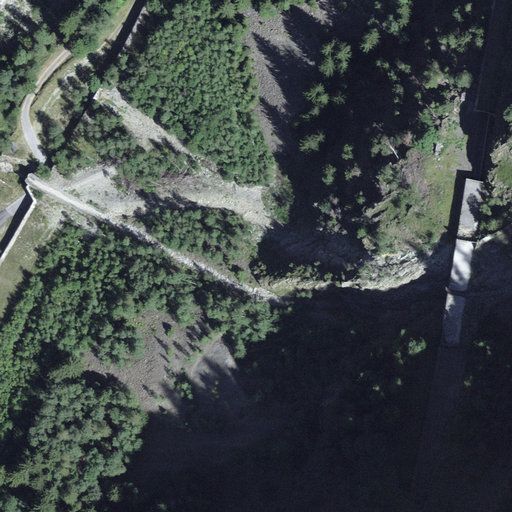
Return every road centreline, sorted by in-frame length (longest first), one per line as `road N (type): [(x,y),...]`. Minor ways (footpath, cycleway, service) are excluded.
road 1 (secondary): [(0,292),(163,0)]
road 2 (track): [(97,0),(80,39),(25,107),(41,176),(0,219)]
